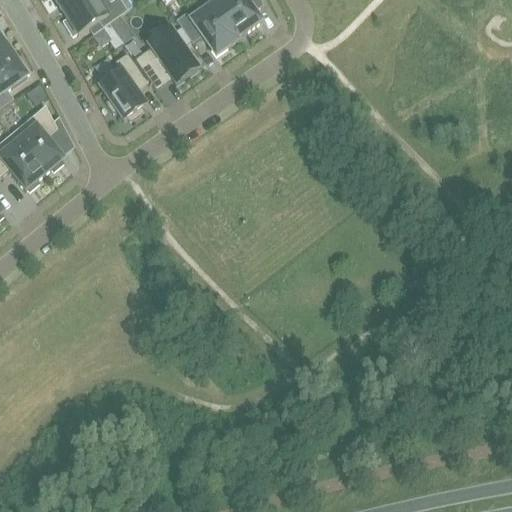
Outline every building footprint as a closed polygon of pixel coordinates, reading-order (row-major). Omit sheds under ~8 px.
[(52,0),(64,17),(90,0),(52,0)] [(77,39),(98,26),(103,32),(109,28),(127,15),(119,1),(110,7),(106,0),(90,0),(64,17),(77,39)] [(204,0),(209,7),(212,5),(238,42),(261,26),(254,16),(263,9),(258,0),(245,0),(244,1),(242,0),(204,0)] [(216,60),(237,45),(238,45),(237,43),(238,42),(212,5),(209,7),(189,20),(187,17),(176,24),(192,48),(202,41),(216,60)] [(115,53),(123,47),(109,28),(103,32),(110,43),(109,44),(115,53)] [(148,49),(150,52),(134,63),(153,90),(169,78),(176,88),(198,73),(170,33),(148,49)] [(0,34),(0,65),(11,58),(5,49),(9,47),(0,34)] [(27,80),(26,79),(30,77),(21,64),(17,66),(11,58),(0,65),(0,112),(14,104),(7,94),(27,80)] [(115,66),(117,69),(95,84),(109,104),(106,107),(113,117),(116,115),(123,125),(127,122),(130,125),(144,115),(142,112),(146,109),(136,95),(131,88),(142,80),(127,58),(115,66)] [(40,88),(25,99),(35,111),(47,102),(40,88)] [(64,167),(62,165),(63,163),(46,143),(57,134),(45,110),(11,138),(44,179),(51,173),(53,176),(64,167)] [(11,138),(0,147),(0,180),(8,174),(25,195),(27,193),(29,196),(40,187),(37,185),(44,179),(11,138)]
